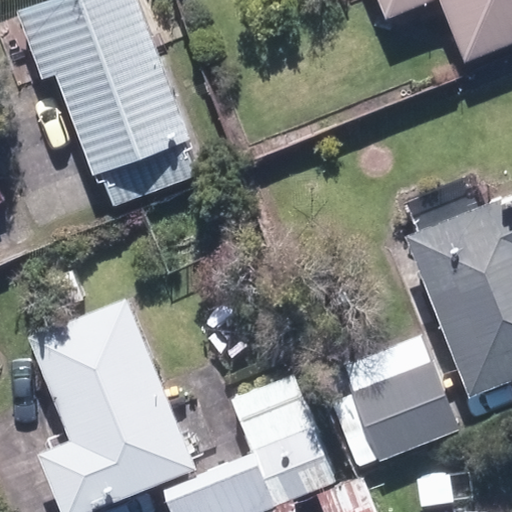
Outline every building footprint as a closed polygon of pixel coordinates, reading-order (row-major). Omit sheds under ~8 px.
[(149,0),(45,0),(26,7),(51,75),(64,70),(114,207),(212,172),(149,0)] [(511,0),(390,0),(396,14),(432,0),(451,0),(472,54),(511,38),(511,0)] [(511,190),(413,230),(477,392),(511,377),(511,190)] [(137,290),(38,327),(78,435),(48,446),(72,511),(201,463),(137,290)] [(427,332),(350,359),(386,458),(463,430),(427,332)] [(259,450),(172,484),(182,511),(258,511),(283,502),(343,478),(300,369),(237,394),(259,450)] [(384,511),(371,478),(324,498),(329,511),(384,511)]
